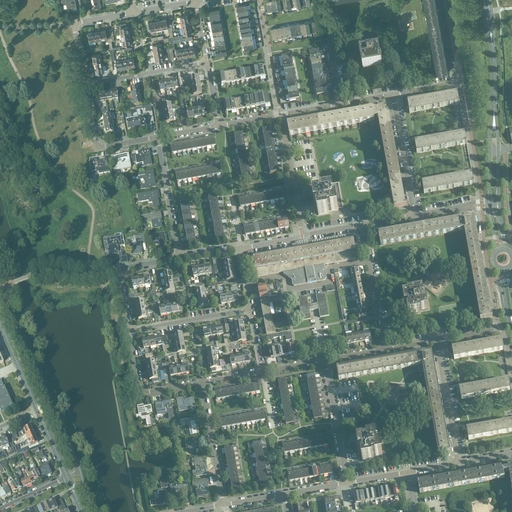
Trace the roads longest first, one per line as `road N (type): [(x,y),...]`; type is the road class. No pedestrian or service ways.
road 1 (residential): [(246,282),(324,284),(330,268),(368,261)]
road 2 (residential): [(179,259),(158,135)]
road 3 (residential): [(128,332),(118,270),(179,259)]
road 4 (residential): [(458,462),(435,340)]
road 5 (residential): [(128,332),(250,310)]
road 6 (residential): [(222,505),(200,383)]
road 7 (residential): [(414,215),(391,94)]
road 8 (residential): [(217,125),(338,103)]
road 9 (residential): [(342,483),(322,362)]
road 10 (residential): [(87,82),(75,22),(135,11)]
road 11 (residential): [(241,248),(361,225)]
road 12 (residential): [(87,82),(207,62)]
